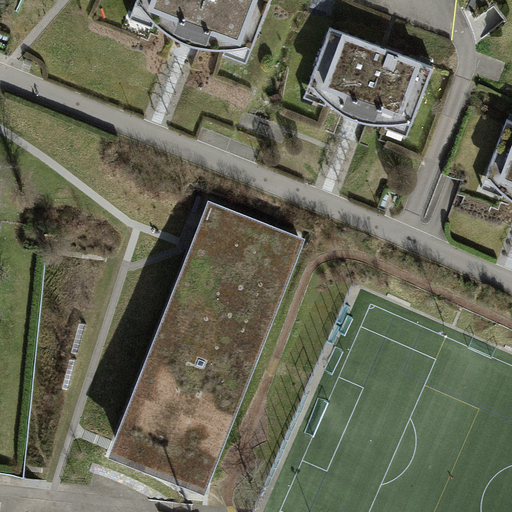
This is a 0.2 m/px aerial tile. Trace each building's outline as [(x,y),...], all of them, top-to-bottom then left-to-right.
[(142,0),(137,13),(247,56),(268,0),(142,0)] [(412,126),(434,66),(331,28),(308,89),(412,126)] [(511,120),(511,121),(489,179),(511,187),(511,120)] [(209,201),(109,459),(205,496),(304,238),(209,201)] [(47,237),(0,232),(0,474),(26,477),(47,237)]
